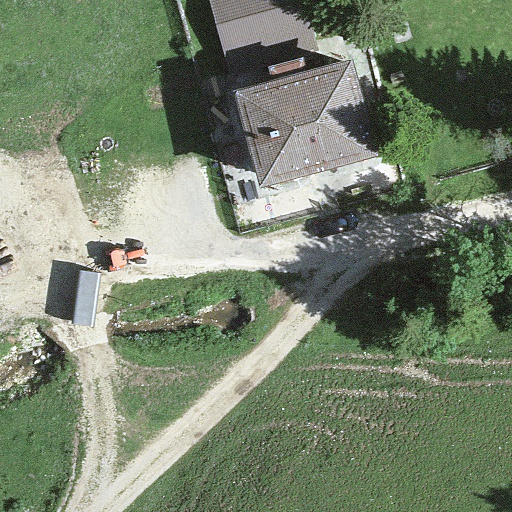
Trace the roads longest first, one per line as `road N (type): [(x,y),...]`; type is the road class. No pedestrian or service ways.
road 1 (track): [(511,216),(333,273),(245,258),(75,268)]
road 2 (track): [(105,511),(333,273)]
road 3 (track): [(75,268),(101,401),(102,511)]
